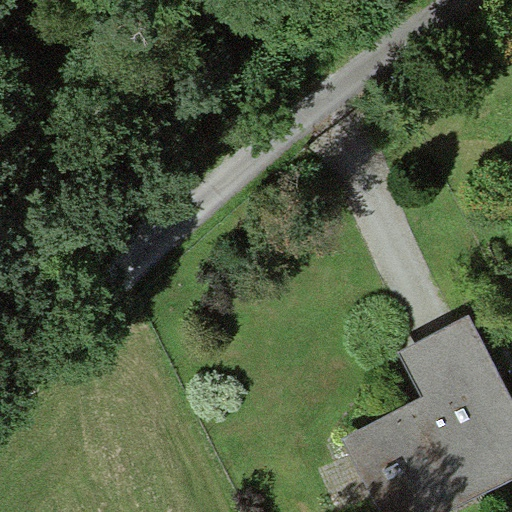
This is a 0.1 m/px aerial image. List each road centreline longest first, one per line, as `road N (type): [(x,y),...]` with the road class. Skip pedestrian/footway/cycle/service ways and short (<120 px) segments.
road 1 (residential): [(434,0),(163,221)]
road 2 (track): [(163,221),(0,392)]
